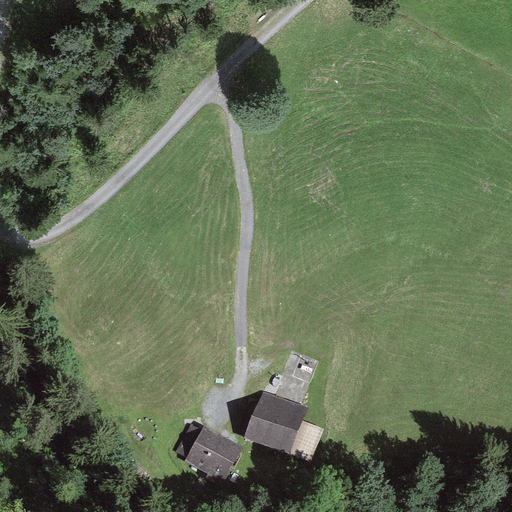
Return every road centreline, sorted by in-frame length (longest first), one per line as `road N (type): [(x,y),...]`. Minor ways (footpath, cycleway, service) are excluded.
road 1 (track): [(300,0),(73,211),(41,224),(0,223)]
road 2 (track): [(223,71),(246,204),(242,381)]
